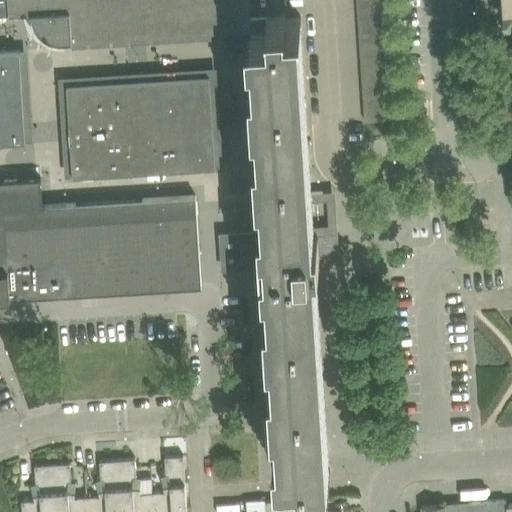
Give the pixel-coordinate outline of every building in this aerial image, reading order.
[(0,0),(0,12),(17,11),(16,0),(0,0)] [(16,0),(17,11),(33,10),(44,10),(43,0),(16,0)] [(72,38),(232,27),(230,0),(43,0),(44,10),(33,10),(33,13),(34,15),(35,18),(35,20),(37,23),(38,25),(39,27),(41,29),(43,31),(45,32),(47,34),(49,35),(51,36),(54,37),(56,38),(59,38),(61,38),(64,38),(72,38)] [(230,0),(232,27),(252,26),(301,23),(300,19),(302,19),(302,16),(286,17),(286,13),(287,13),(287,10),(282,11),(281,0),(230,0)] [(357,0),(358,8),(382,7),(381,0),(357,0)] [(358,8),(359,21),(383,19),(382,7),(358,8)] [(359,21),(360,33),(384,31),(383,19),(359,21)] [(261,237),(243,238),(244,258),(262,257),(262,258),(267,258),(280,467),(297,466),(298,477),(297,477),(297,479),(316,478),(316,475),(315,475),(315,472),(330,471),(327,439),(315,255),(340,253),(338,233),(338,231),(314,233),(314,232),(314,224),(312,199),(312,198),(312,190),(301,23),(252,26),(263,200),(263,202),(265,227),(265,235),(261,235),(261,237)] [(360,33),(360,45),(384,44),(384,31),(360,33)] [(360,45),(361,58),(385,56),(384,44),(360,45)] [(0,49),(0,80),(22,79),(20,48),(0,49)] [(361,58),(362,70),(386,69),(385,56),(361,58)] [(362,70),(363,83),(387,81),(386,69),(362,70)] [(211,73),(138,78),(141,124),(153,123),(213,120),(211,73)] [(68,83),(71,129),(130,125),(141,124),(138,78),(68,83)] [(0,80),(0,110),(24,109),(22,79),(0,80)] [(363,83),(364,95),(388,94),(387,81),(363,83)] [(364,95),(365,108),(388,106),(388,94),(364,95)] [(388,106),(365,108),(365,120),(389,118),(388,106)] [(24,109),(0,110),(0,140),(26,139),(24,109)] [(216,164),(213,120),(153,123),(156,168),(216,164)] [(153,123),(141,124),(130,125),(133,170),(156,168),(153,123)] [(130,125),(71,129),(74,173),(133,170),(130,125)] [(42,176),(0,178),(0,207),(43,204),(42,176)] [(43,204),(0,207),(0,297),(82,292),(98,291),(201,284),(202,284),(202,283),(197,210),(196,194),(43,204)] [(166,489),(153,490),(155,510),(188,508),(184,453),(166,454),(167,474),(163,475),(166,489)] [(136,456),(119,458),(122,511),(127,511),(155,510),(153,490),(140,491),(142,476),(137,476),(136,456)] [(102,493),(88,494),(89,511),(122,511),(119,458),(101,459),(102,478),(98,479),(102,493)] [(71,461),(53,462),(56,511),(89,511),(88,494),(75,495),(77,481),(72,480),(71,461)] [(22,499),(23,511),(56,511),(53,462),(36,463),(37,483),(33,484),(36,498),(22,499)] [(307,496),(287,498),(287,511),(342,511),(343,510),(323,511),(322,507),(308,510),(307,496)] [(287,511),(287,498),(266,499),(267,511),(262,511),(253,511),(252,511),(287,511)] [(507,498),(495,499),(495,511),(507,511),(507,503),(507,498)] [(483,511),(483,499),(471,500),(471,511),(483,511)] [(495,511),(495,499),(483,499),(483,511),(495,511)] [(471,511),(471,500),(458,501),(459,511),(471,511)] [(446,501),(446,503),(446,511),(459,511),(458,501),(446,501)] [(446,511),(446,503),(422,505),(422,511),(446,511)]
